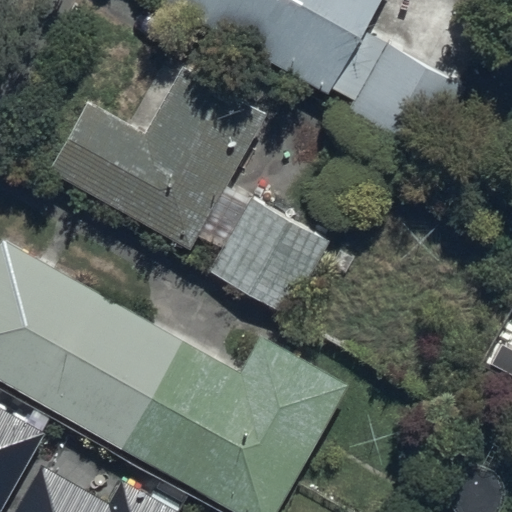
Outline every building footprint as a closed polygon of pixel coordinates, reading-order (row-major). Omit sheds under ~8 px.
[(166,0),(165,3),(328,93),(333,85),(353,96),(347,106),(427,151),(464,84),(364,28),(380,0),(166,0)] [(227,184),(265,113),(180,68),(146,131),(80,95),(41,169),(221,265),(215,275),(289,315),(330,239),(227,184)] [(238,371),(0,237),(0,378),(237,511),(274,511),(348,382),(260,332),(238,371)] [(0,507),(43,431),(0,406),(0,507)] [(173,511),(121,484),(108,508),(41,472),(18,511),(173,511)]
